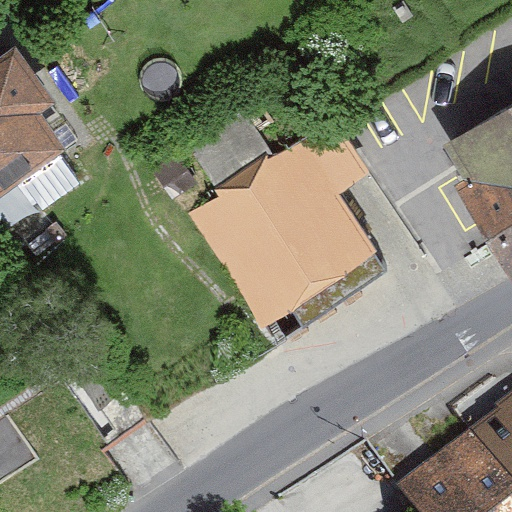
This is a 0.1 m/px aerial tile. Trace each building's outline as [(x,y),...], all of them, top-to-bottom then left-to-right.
[(58,100),(9,36),(0,43),(0,186),(62,140),(41,113),(58,100)] [(511,93),(441,136),(463,173),(455,177),(511,272),(511,93)] [(372,164),(335,111),(190,209),(261,315),(374,239),(339,186),(372,164)] [(511,400),(469,433),(511,489),(511,400)] [(511,511),(511,489),(469,433),(395,488),(412,511),(511,511)]
